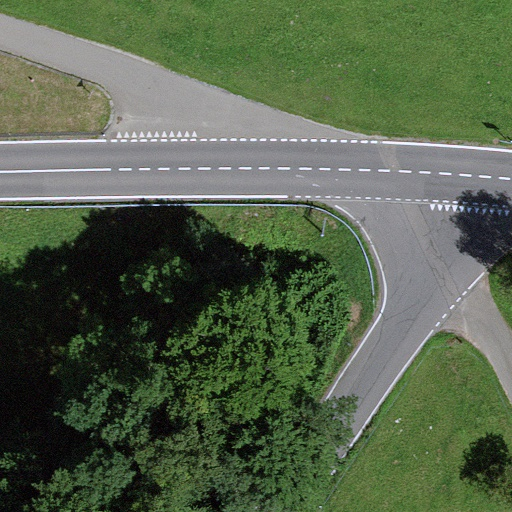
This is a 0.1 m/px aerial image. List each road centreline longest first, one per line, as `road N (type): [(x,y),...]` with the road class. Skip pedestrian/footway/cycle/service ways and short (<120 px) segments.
road 1 (secondary): [(434,171),(0,172)]
road 2 (tertiary): [(285,511),(418,304),(432,263),(434,171)]
